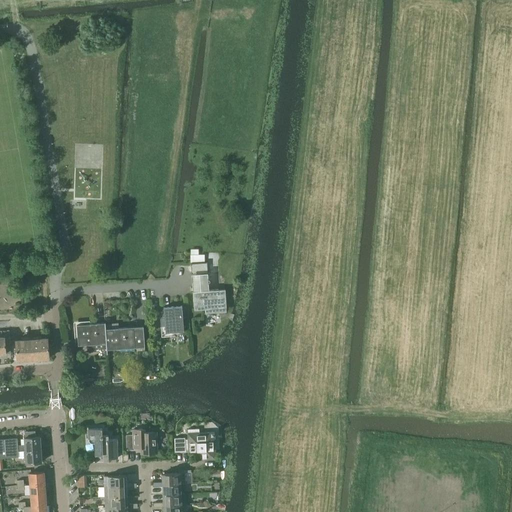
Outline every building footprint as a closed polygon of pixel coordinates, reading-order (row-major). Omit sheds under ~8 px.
[(191,263),(191,265),(192,273),(206,272),(208,272),(207,262),(191,263)] [(218,289),(193,291),(194,310),(219,308),(226,307),(225,289),(218,289)] [(164,317),(160,317),(160,324),(164,324),(165,333),(171,332),(174,332),(183,331),(182,306),(163,307),(164,317)] [(90,348),(106,349),(107,349),(105,323),(76,324),(78,345),(88,345),(88,348),(90,348)] [(106,329),(105,329),(107,349),(116,349),(116,351),(120,351),(145,351),(145,347),(143,326),(134,326),(133,327),(132,324),(127,325),(127,327),(118,328),(117,323),(105,324),(106,329)] [(4,337),(0,337),(0,353),(11,353),(10,343),(5,343),(4,337)] [(47,338),(31,339),(32,359),(49,358),(47,338)] [(31,339),(16,340),(17,360),(32,359),(31,339)] [(88,429),(89,441),(89,442),(91,443),(95,443),(95,455),(108,454),(108,458),(117,458),(117,439),(108,439),(108,435),(102,435),(102,428),(88,429)] [(174,438),(175,451),(185,451),(185,449),(188,449),(188,451),(197,451),(197,449),(202,449),(202,459),(215,458),(214,432),(199,432),(199,428),(187,429),(188,439),(185,439),(185,437),(174,438)] [(133,434),(126,435),(126,450),(134,449),(141,449),(141,454),(157,453),(156,432),(141,432),(140,429),(133,429),(133,434)] [(24,444),(17,445),(17,448),(17,450),(40,449),(40,443),(42,443),(42,438),(40,438),(39,436),(35,437),(34,431),(25,432),(25,437),(24,438),(24,444)] [(0,457),(11,456),(11,449),(17,448),(17,445),(16,438),(0,439),(0,457)] [(17,448),(11,449),(12,456),(18,456),(25,455),(26,463),(41,461),(41,456),(43,456),(43,451),(41,451),(40,449),(17,450),(17,448)] [(178,473),(162,473),(162,482),(163,484),(180,483),(184,483),(184,472),(191,472),(191,470),(178,470),(178,473)] [(29,473),(30,484),(45,483),(44,471),(29,473)] [(132,487),(132,483),(126,484),(126,475),(104,476),(105,487),(127,486),(127,488),(132,487)] [(163,494),(181,493),(180,483),(163,484),(162,482),(157,482),(158,484),(158,486),(163,486),(163,494)] [(45,483),(30,484),(31,495),(46,494),(45,483)] [(105,487),(105,496),(127,496),(127,488),(127,486),(105,487)] [(163,504),(185,503),(185,493),(181,493),(163,494),(163,502),(163,504)] [(46,494),(31,495),(31,506),(47,505),(46,494)] [(105,496),(106,507),(128,506),(128,508),(133,508),(133,503),(127,504),(127,496),(105,496)] [(163,502),(158,502),(159,506),(164,506),(163,511),(185,511),(185,503),(163,504),(163,502)]
